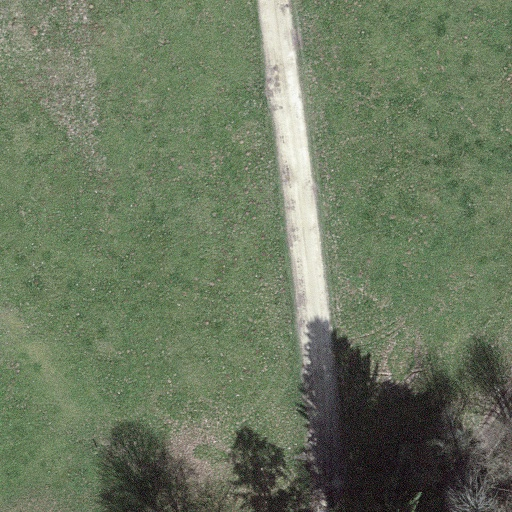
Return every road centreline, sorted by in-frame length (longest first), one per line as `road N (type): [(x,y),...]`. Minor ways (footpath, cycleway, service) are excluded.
road 1 (track): [(264,0),(327,511)]
road 2 (track): [(436,511),(511,389)]
